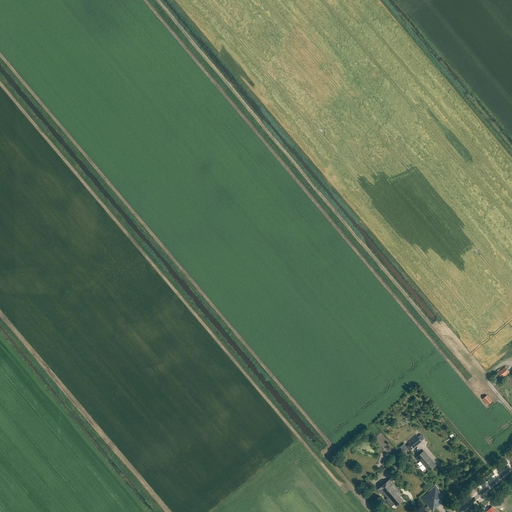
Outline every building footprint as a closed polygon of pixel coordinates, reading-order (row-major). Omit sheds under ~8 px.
[(505,367),(497,373),(502,378),(509,372),(505,367)] [(483,399),(488,405),(492,401),(487,395),(483,399)] [(409,443),(413,448),(422,441),(417,435),(409,443)] [(420,461),(429,471),(436,466),(423,451),(415,458),(418,462),(420,461)] [(389,479),(378,489),(392,506),(394,504),(396,506),(403,500),(399,496),(401,495),(398,491),(399,490),(389,479)] [(429,504),(433,509),(437,505),(437,506),(439,505),(438,504),(445,500),(441,494),(440,495),(437,491),(439,489),(435,485),(429,491),(431,493),(424,498),(429,504)]
